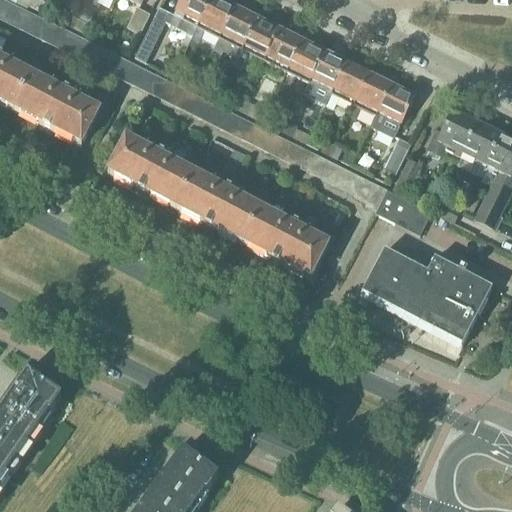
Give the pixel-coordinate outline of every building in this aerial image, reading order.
[(24,14),(30,0),(18,0),(17,3),(10,0),(3,0),(2,3),(15,9),(24,14)] [(33,0),(29,9),(41,15),(46,6),(33,0)] [(123,0),(140,8),(143,0),(123,0)] [(182,24),(195,30),(210,0),(183,0),(174,19),(159,12),(135,62),(145,67),(165,26),(178,33),(182,24)] [(232,9),(212,0),(210,0),(195,30),(219,42),(234,11),(231,10),(232,9)] [(0,9),(15,9),(2,3),(0,1),(0,9)] [(15,9),(0,9),(0,21),(19,21),(38,20),(24,14),(15,9)] [(148,18),(136,12),(135,11),(125,31),(138,38),(148,18)] [(228,47),(241,53),(256,21),(254,21),(254,20),(245,16),(244,16),(234,11),(219,42),(212,56),(221,60),(228,47)] [(62,26),(73,31),(78,22),(67,16),(62,26)] [(19,33),(41,32),(60,31),(38,20),(19,21),(19,33)] [(241,53),(233,70),(242,74),(253,59),(264,65),(279,33),(276,32),(277,31),(267,27),(256,21),(241,53)] [(89,27),(78,22),(73,31),(84,37),(89,27)] [(60,31),(41,32),(42,44),(63,43),(82,42),(60,31)] [(264,65),(286,76),(301,44),(299,43),(300,43),(290,38),(289,38),(279,33),(264,65)] [(64,55),(86,54),(104,53),(82,42),(63,43),(64,55)] [(301,44),(286,76),(308,87),(323,55),(321,55),(322,54),(312,49),(301,44)] [(86,66),(108,65),(127,64),(104,53),(86,54),(86,66)] [(323,55),(308,87),(329,97),(345,66),(344,65),(334,60),(333,60),(323,55)] [(31,79),(0,63),(0,107),(13,114),(31,79)] [(127,64),(108,65),(109,77),(131,76),(149,75),(127,64)] [(338,101),(353,109),(369,78),(367,77),(367,76),(357,71),(356,72),(345,66),(329,97),(324,108),(332,112),(338,101)] [(131,88),(153,87),(171,86),(149,75),(131,76),(131,88)] [(202,95),(207,86),(192,78),(187,88),(202,95)] [(379,83),(369,78),(353,109),(375,120),(391,89),(388,87),(389,87),(379,82),(379,83)] [(13,114),(43,130),(81,150),(92,129),(94,130),(97,125),(94,124),(99,115),(31,79),(13,114)] [(171,86),(153,87),(153,99),(175,98),(194,98),(171,86)] [(375,120),(370,129),(394,141),(414,100),(411,98),(402,93),(402,94),(391,89),(375,120)] [(175,110),(197,109),(216,108),(194,98),(175,98),(175,110)] [(247,117),(252,108),(236,100),(232,110),(247,117)] [(216,108),(197,109),(198,121),(220,120),(238,119),(216,108)] [(451,153),(461,158),(477,127),(453,115),(442,138),(438,136),(429,154),(446,163),(451,153)] [(220,132),(242,131),(260,130),(238,119),(220,120),(220,132)] [(292,140),(297,130),(281,122),(277,132),(292,140)] [(477,127),(461,158),(485,169),(500,139),(477,127)] [(260,130),(242,131),(242,143),(264,142),(283,141),(260,130)] [(511,175),(511,144),(500,139),(485,169),(497,175),(474,223),(494,234),(501,221),(499,220),(511,193),(511,181),(509,181),(511,175)] [(265,154),(287,153),(305,153),(283,141),(264,142),(265,154)] [(395,175),(409,147),(399,142),(384,170),(395,175)] [(126,143),(119,156),(107,177),(175,213),(193,178),(126,143)] [(337,162),(342,152),(327,144),(322,154),(337,162)] [(305,153),(287,153),(287,165),(309,164),(327,164),(305,153)] [(231,154),(227,164),(238,169),(243,159),(231,154)] [(351,169),(356,159),(347,154),(342,164),(351,169)] [(309,176),(331,175),(349,174),(327,164),(309,164),(309,176)] [(393,196),(405,202),(421,170),(408,164),(393,196)] [(349,174),(331,175),(331,187),(353,186),(372,186),(349,174)] [(260,213),(193,178),(175,213),(242,248),(260,213)] [(353,186),(354,198),(386,196),(387,193),(372,186),(353,186)] [(405,202),(393,196),(387,193),(386,196),(376,215),(375,217),(421,240),(431,216),(405,202)] [(376,215),(386,196),(354,198),(367,204),(365,209),(376,215)] [(433,217),(453,227),(459,215),(449,210),(451,205),(444,201),(441,207),(438,206),(433,217)] [(242,248),(308,283),(326,248),(260,213),(242,248)] [(484,308),(492,293),(473,283),(475,279),(460,272),(459,275),(448,270),(431,261),(428,268),(431,270),(427,276),(384,254),(361,298),(375,305),(375,306),(462,351),(477,322),(479,323),(486,309),(484,308)] [(0,484),(47,418),(48,419),(60,403),(42,390),(48,381),(45,379),(38,374),(30,369),(23,379),(24,380),(0,413),(0,484)] [(191,511),(203,496),(205,497),(216,481),(199,469),(205,460),(187,447),(180,457),(140,511),(191,511)]
